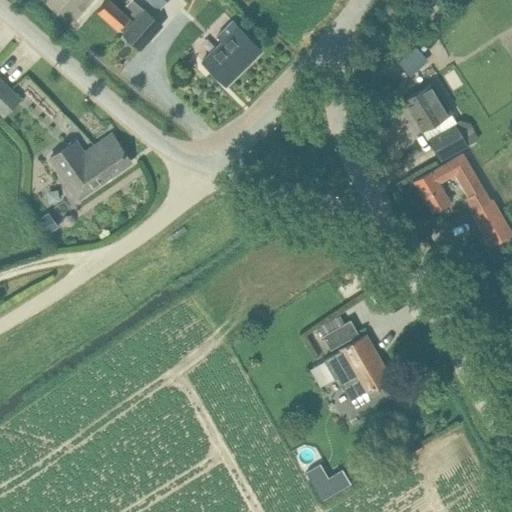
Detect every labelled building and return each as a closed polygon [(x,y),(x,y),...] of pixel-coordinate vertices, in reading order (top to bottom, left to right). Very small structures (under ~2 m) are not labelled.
[(118,28),(128,16),(110,0),(107,0),(98,10),(118,28)] [(141,49),(162,25),(134,0),(130,0),(124,7),(136,18),(123,33),(141,49)] [(226,84),(261,49),(232,20),(215,37),(221,42),(202,60),(226,84)] [(66,120),(78,109),(39,67),(27,78),(66,120)] [(0,109),(3,113),(18,99),(19,98),(0,79),(0,109)] [(451,113),(433,82),(404,99),(424,133),(428,139),(445,128),(455,123),(456,123),(451,113)] [(456,123),(455,123),(445,128),(428,139),(440,160),(458,150),(468,144),(479,137),(471,122),(462,119),(456,123)] [(105,180),(104,178),(109,175),(110,176),(112,175),(111,174),(131,161),(112,134),(84,153),(75,140),(64,147),(50,157),(55,163),(78,197),(103,180),(103,181),(105,180)] [(490,199),(463,152),(414,181),(432,212),(450,201),(439,182),(455,173),(469,196),(465,198),(473,211),(471,212),(490,246),(511,232),(492,198),(490,199)] [(61,204),(51,213),(60,223),(70,215),(61,204)] [(330,349),(358,333),(350,319),(322,335),(330,349)] [(389,377),(365,335),(340,349),(340,350),(323,360),(324,361),(325,360),(334,377),(337,376),(354,406),(353,406),(354,407),(369,398),(365,390),(389,377)]
